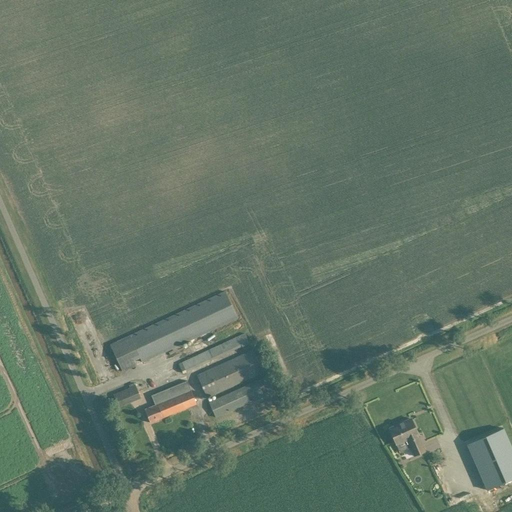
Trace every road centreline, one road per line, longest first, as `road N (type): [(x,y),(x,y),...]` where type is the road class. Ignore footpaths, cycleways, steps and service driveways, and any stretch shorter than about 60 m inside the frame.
road 1 (unclassified): [(124,491),(511,319)]
road 2 (unclassified): [(124,491),(0,206)]
